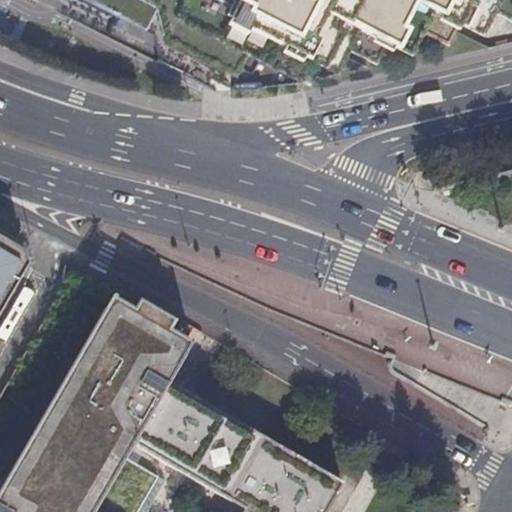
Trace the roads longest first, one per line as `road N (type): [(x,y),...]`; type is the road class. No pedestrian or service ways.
road 1 (primary): [(0,204),(511,478)]
road 2 (primary): [(0,168),(211,223),(511,335)]
road 3 (primary): [(511,77),(160,152)]
road 4 (primary): [(339,206),(354,171),(384,147),(511,117)]
road 5 (primary): [(339,206),(160,152)]
road 6 (primary): [(511,276),(339,206)]
road 7 (primary): [(160,152),(0,113)]
